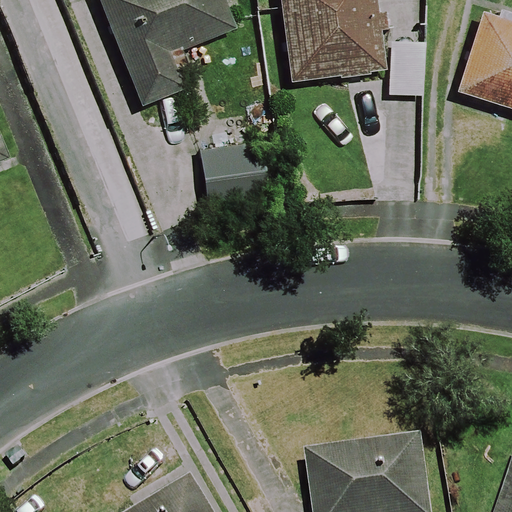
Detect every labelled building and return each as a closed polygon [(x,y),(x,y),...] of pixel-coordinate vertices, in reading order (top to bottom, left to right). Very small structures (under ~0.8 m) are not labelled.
[(234,27),(224,0),(104,0),(142,103),(195,84),(182,47),(234,27)] [(382,75),(375,0),(285,0),(292,82),(382,75)] [(511,11),(484,3),(458,83),(511,101),(511,11)] [(0,162),(9,159),(0,135),(0,162)] [(264,211),(253,148),(193,158),(204,221),(264,211)] [(425,511),(416,442),(300,458),(307,511),(425,511)] [(511,511),(511,461),(495,511),(511,511)] [(220,511),(217,511),(203,511),(186,483),(137,511),(220,511)]
